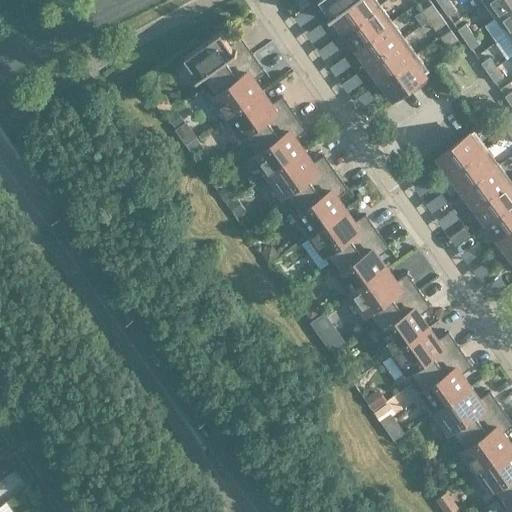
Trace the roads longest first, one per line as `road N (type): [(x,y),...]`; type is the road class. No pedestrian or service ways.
road 1 (residential): [(511,350),(269,0)]
road 2 (secondary): [(182,419),(0,155)]
road 3 (secondary): [(267,511),(182,419)]
